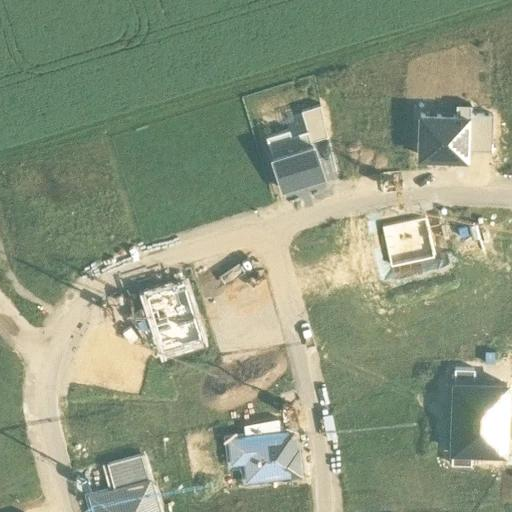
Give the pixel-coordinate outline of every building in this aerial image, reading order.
[(420,114),(419,155),(464,157),(464,150),(466,118),(470,118),(470,114),(470,105),(456,104),(455,116),(420,114)] [(306,130),(307,129),(311,140),(327,136),(320,105),(301,111),(306,130)] [(470,118),(466,118),(464,150),(491,151),(492,115),(470,114),(470,118)] [(282,189),(322,177),(311,140),(307,129),(306,130),(290,134),(288,129),(265,136),(282,189)] [(110,197),(127,192),(118,163),(101,168),(110,197)] [(20,265),(27,274),(52,254),(110,237),(93,184),(64,192),(71,210),(38,232),(35,229),(11,236),(20,265)] [(427,213),(379,224),(388,267),(436,257),(427,213)] [(249,262),(213,271),(226,319),(241,315),(243,323),(264,317),(249,262)] [(171,283),(144,292),(147,302),(159,341),(172,337),(182,342),(201,336),(184,282),(171,286),(171,283)] [(148,345),(159,341),(147,302),(127,314),(145,342),(148,345)] [(126,312),(109,332),(136,353),(145,342),(127,314),(126,312)] [(103,328),(75,363),(102,384),(109,375),(122,385),(143,359),(136,353),(109,332),(103,328)] [(220,353),(224,365),(247,357),(244,345),(220,353)] [(238,372),(247,410),(247,411),(276,405),(287,402),(278,363),(238,372)] [(453,382),(473,383),(473,369),(454,368),(453,382)] [(453,382),(452,416),(504,418),(505,384),(473,383),(453,382)] [(0,450),(10,448),(3,421),(9,419),(5,404),(0,405),(0,450)] [(240,412),(243,424),(278,418),(276,405),(247,411),(247,410),(240,412)] [(503,451),(504,418),(452,416),(452,450),(471,450),(503,451)] [(243,424),(244,437),(280,433),(278,418),(243,424)] [(244,437),(229,439),(232,461),(245,460),(247,478),(298,472),(295,451),(290,451),(289,443),(293,442),(291,432),(280,433),(244,437)] [(18,474),(10,448),(0,450),(0,507),(25,500),(22,489),(28,487),(24,472),(18,474)] [(471,450),(452,450),(451,464),(471,465),(471,450)] [(106,463),(114,490),(149,481),(141,454),(106,463)] [(156,511),(149,481),(114,490),(92,496),(95,511),(156,511)] [(0,507),(0,511),(23,511),(21,501),(0,507)]
